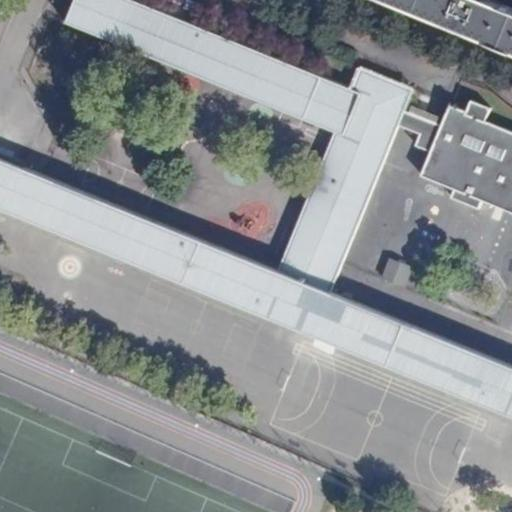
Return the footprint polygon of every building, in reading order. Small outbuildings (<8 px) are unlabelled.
[(357,85),(144,0),(76,0),(69,19),(339,129),(280,270),(332,291),(404,119),(410,105),(419,81),(367,60),(357,85)] [(511,0),(424,0),(511,36),(511,0)] [(448,121),(410,105),(404,119),(427,129),(422,141),(437,147),(427,172),(460,186),(456,193),(484,205),(487,197),(511,206),(511,125),(492,117),(497,105),(476,97),(471,108),(457,102),(448,121)] [(511,364),(332,291),(280,270),(27,166),(29,161),(0,149),(0,203),(511,413),(511,364)] [(387,257),(382,278),(407,284),(412,263),(387,257)]
